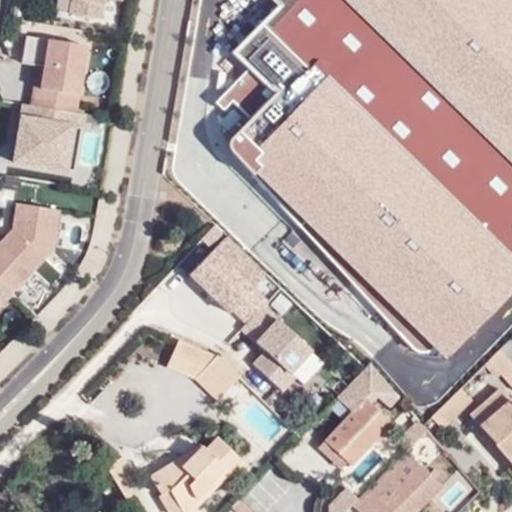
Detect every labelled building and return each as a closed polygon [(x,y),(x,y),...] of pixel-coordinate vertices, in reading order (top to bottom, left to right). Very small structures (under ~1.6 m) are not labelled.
[(101,0),(64,0),(62,11),(99,18),(101,0)] [(85,41),(44,34),(34,84),(76,91),(85,41)] [(76,91),(34,84),(30,100),(76,109),(78,91),(76,91)] [(71,119),(20,110),(12,157),(63,167),(71,119)] [(11,230),(0,240),(0,280),(11,292),(51,249),(58,208),(13,202),(11,230)] [(263,272),(225,236),(186,270),(227,309),(252,284),(263,272)] [(0,280),(0,304),(11,292),(0,280)] [(252,284),(227,309),(245,325),(263,306),(270,301),(252,284)] [(290,374),(311,351),(263,306),(245,325),(241,329),(265,352),(253,365),(282,391),(294,378),(290,374)] [(217,356),(216,356),(215,356),(178,340),(166,367),(195,380),(196,379),(217,356)] [(487,360),(511,389),(511,364),(498,349),(487,360)] [(239,378),(217,356),(196,379),(218,399),(239,378)] [(336,395),(352,411),(363,399),(378,413),(399,394),(368,363),(336,395)] [(444,424),(469,399),(458,389),(433,414),(444,424)] [(511,463),(511,403),(499,389),(469,415),(480,428),(511,463)] [(352,411),(326,438),(317,448),(335,465),(342,458),(349,466),(375,440),(377,442),(392,427),(378,413),(363,399),(352,411)] [(476,431),(511,471),(511,463),(480,428),(476,431)] [(182,467),(175,461),(149,477),(170,511),(177,511),(181,510),(181,511),(191,511),(228,473),(221,466),(233,454),(217,438),(205,451),(201,447),(182,467)] [(375,462),(382,447),(377,442),(375,440),(349,466),(360,477),(375,462)] [(414,511),(441,485),(406,450),(352,505),(358,511),(414,511)] [(228,473),(240,460),(233,454),(221,466),(228,473)] [(140,487),(121,455),(118,458),(108,469),(125,497),(140,487)] [(250,511),(238,500),(231,507),(235,511),(250,511)]
